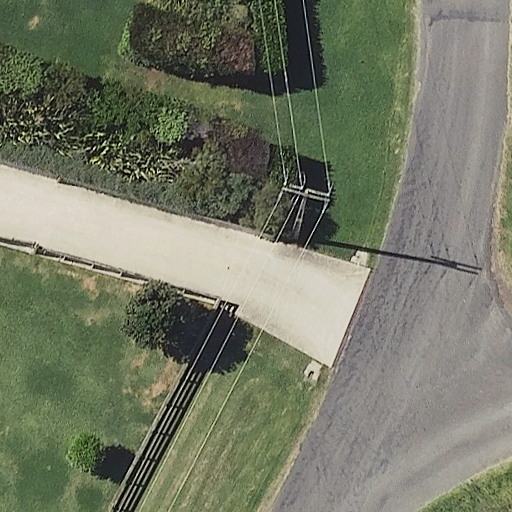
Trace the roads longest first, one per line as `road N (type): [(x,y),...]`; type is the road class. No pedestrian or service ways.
road 1 (residential): [(463,0),(452,141),(417,267)]
road 2 (residential): [(335,458),(417,267)]
road 3 (unclassified): [(511,498),(335,458)]
